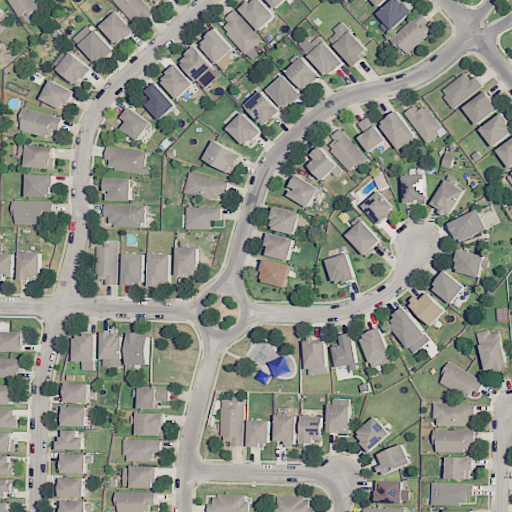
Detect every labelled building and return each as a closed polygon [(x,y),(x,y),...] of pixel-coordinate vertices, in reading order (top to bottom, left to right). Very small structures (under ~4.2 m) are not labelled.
[(9,0),(21,19),(39,8),(34,0),(9,0)] [(155,12),(143,0),(112,0),(138,27),(155,12)] [(150,0),(158,8),(165,0),(150,0)] [(276,16),(261,0),(251,0),(241,11),(260,31),(276,16)] [(268,0),(276,9),(285,0),(268,0)] [(392,0),(378,13),(393,30),(412,12),(401,0),(392,0)] [(0,32),(12,19),(0,8),(0,32)] [(135,30),(117,11),(101,26),(119,45),(135,30)] [(263,41),(236,11),(220,26),(247,55),(263,41)] [(393,38),(408,54),(430,33),(424,26),(429,21),(420,12),(393,38)] [(114,49),(89,23),(73,39),(98,64),(114,49)] [(327,38),(354,66),(370,51),(343,23),(327,38)] [(232,62),(227,56),(235,49),(215,28),(199,43),(224,70),(232,62)] [(344,62),(319,35),(310,44),(305,39),(299,45),(328,77),(344,62)] [(180,62),(205,89),(221,74),(195,47),(180,62)] [(56,71),(81,85),(92,66),(67,52),(56,71)] [(321,76),(303,56),(286,71),(304,91),(321,76)] [(195,84),(177,65),(160,80),(179,99),(195,84)] [(470,80),(465,73),(441,91),(453,108),(483,86),(476,76),(470,80)] [(267,90),(285,110),(302,95),(284,74),(267,90)] [(41,100),(64,111),(74,91),(50,80),(41,100)] [(147,105),(161,120),(177,105),(155,83),(147,91),(153,98),(147,105)] [(245,105),(264,125),(280,110),(262,90),(245,105)] [(477,125),(500,108),(486,90),(464,108),(477,125)] [(428,144),(445,131),(426,106),(419,111),(415,106),(404,113),(428,144)] [(122,130),(141,141),(152,121),(129,108),(123,118),(127,121),(122,130)] [(20,131),(56,137),(60,115),(23,109),(20,131)] [(417,136),(398,111),(380,124),(399,150),(417,136)] [(228,127),(246,147),(262,131),(244,112),(228,127)] [(480,129),(493,147),(511,133),(511,127),(501,113),(480,129)] [(386,140),(370,116),(359,123),(365,133),(359,137),(369,152),(386,140)] [(367,158),(342,130),(326,144),(352,172),(367,158)] [(511,166),(511,139),(497,150),(509,168),(511,166)] [(204,159),(232,174),(243,155),(215,140),(204,159)] [(55,146),(26,145),(26,168),(54,168),(55,146)] [(150,175),(151,166),(146,166),(147,152),(107,146),(105,159),(110,160),(109,169),(150,175)] [(343,170),(322,148),(307,163),(323,180),(331,172),(336,177),(343,170)] [(221,202),(227,182),(190,171),(185,191),(221,202)] [(54,175),(27,174),(27,197),(53,197),(54,175)] [(404,202),(426,201),(425,174),(403,175),(404,202)] [(321,189),(298,175),(287,194),(309,208),(321,189)] [(132,201),(132,178),(106,178),(105,191),(109,191),(109,200),(132,201)] [(431,205),(450,216),(465,190),(446,179),(431,205)] [(363,205),(379,223),(396,208),(379,190),(363,205)] [(15,223),(53,224),(53,202),(15,201),(15,223)] [(144,227),(145,205),(105,205),(105,217),(110,217),(110,227),(144,227)] [(270,228),(295,235),(301,213),(275,206),(270,228)] [(212,229),(212,220),(221,220),(222,208),(187,207),(187,229),(212,229)] [(458,242),(488,230),(480,209),(450,222),(458,242)] [(347,233),(365,256),(382,243),(365,220),(347,233)] [(291,260),(294,237),(268,234),(266,246),(269,247),(267,256),(291,260)] [(97,279),(106,279),(106,285),(120,284),(119,244),(97,245),(97,279)] [(199,247),(177,247),(177,274),(199,274),(199,247)] [(454,271),(480,277),(483,266),(488,267),(490,258),(459,250),(454,271)] [(19,280),(40,281),(41,252),(20,251),(19,280)] [(15,254),(0,253),(0,280),(5,281),(5,276),(14,276),(15,254)] [(123,283),(145,284),(145,254),(124,253),(123,283)] [(328,258),(333,284),(355,279),(349,253),(328,258)] [(172,254),(150,254),(149,285),(171,285),(172,254)] [(290,265),(264,260),(261,282),(287,286),(290,265)] [(452,304),(465,287),(445,271),(432,288),(452,304)] [(411,306),(432,326),(447,310),(426,290),(411,306)] [(423,347),(418,341),(426,334),(406,309),(388,322),(414,354),(423,347)] [(363,334),(371,367),(391,362),(383,329),(363,334)] [(477,333),(486,370),(494,368),(495,372),(509,368),(499,333),(491,335),(489,330),(477,333)] [(26,332),(0,331),(0,351),(25,352),(26,332)] [(123,333),(102,333),(102,366),(122,366),(123,333)] [(342,345),(334,346),(337,368),(358,365),(354,333),(341,335),(342,345)] [(96,335),(74,334),(74,361),(83,361),(83,370),(96,370),(96,335)] [(150,334),(128,334),(127,364),(149,365),(150,334)] [(328,374),(327,339),(306,339),(307,374),(328,374)] [(0,377),(21,378),(22,359),(0,358),(0,377)] [(485,380),(449,363),(440,382),(476,399),(485,380)] [(90,383),(65,383),(65,402),(90,403),(90,383)] [(0,403),(15,404),(15,385),(0,384),(0,403)] [(158,409),(159,401),(168,401),(169,388),(139,388),(138,408),(158,409)] [(223,399),(222,444),(244,445),(245,405),(239,405),(239,399),(223,399)] [(435,425),(468,427),(468,416),(475,417),(475,404),(436,403),(435,425)] [(351,405),(329,404),(328,432),(350,433),(351,405)] [(92,417),(93,407),(61,407),(61,426),(88,427),(88,417),(92,417)] [(0,426),(16,426),(16,408),(0,408),(0,426)] [(163,436),(164,413),(137,413),(137,435),(163,436)] [(297,415),(275,415),(275,441),(286,441),(286,446),(296,446),(297,415)] [(302,442),(323,442),(323,416),(301,416),(302,442)] [(370,451),(391,435),(377,416),(356,433),(370,451)] [(271,420),(249,420),(248,445),(270,446),(271,420)] [(84,450),(84,437),(78,437),(79,431),(64,430),(63,439),(58,438),(57,449),(84,450)] [(473,452),(473,431),(435,430),(435,451),(473,452)] [(0,451),(14,452),(15,432),(0,431),(0,451)] [(124,460),(154,460),(154,452),(161,453),(161,440),(125,440),(124,460)] [(411,464),(403,444),(375,455),(383,475),(411,464)] [(62,473),(87,473),(87,463),(93,463),(93,455),(62,454),(62,473)] [(0,474),(16,475),(16,463),(10,463),(10,456),(0,455),(0,474)] [(446,478),(472,479),(473,457),(447,457),(446,478)] [(157,467),(124,466),(124,487),(157,488),(157,467)] [(85,497),(85,477),(59,477),(59,496),(85,497)] [(15,492),(16,479),(0,479),(0,498),(7,499),(7,492),(15,492)] [(377,503),(403,503),(403,481),(377,480),(377,503)] [(471,504),(471,483),(433,483),(432,503),(471,504)] [(154,511),(155,492),(116,492),(116,511),(154,511)] [(208,511),(248,511),(248,494),(214,495),(214,504),(208,504),(208,511)] [(307,496),(275,497),(275,511),(314,511),(314,507),(308,507),(307,496)] [(86,511),(87,501),(62,501),(61,511),(86,511)]
